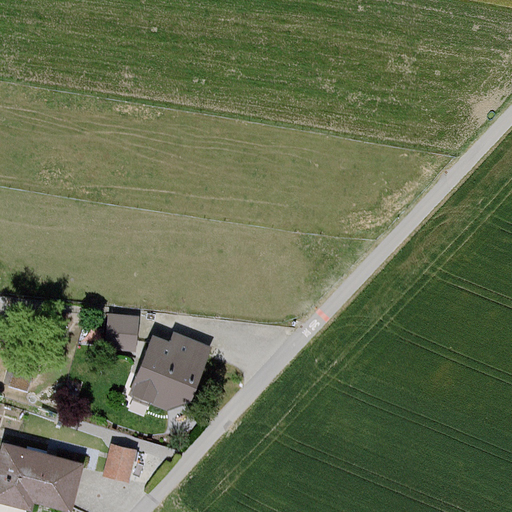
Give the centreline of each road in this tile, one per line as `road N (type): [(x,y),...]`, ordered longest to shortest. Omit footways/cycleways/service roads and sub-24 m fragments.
road 1 (residential): [(147,511),(511,111)]
road 2 (unknown): [(281,363),(168,321)]
